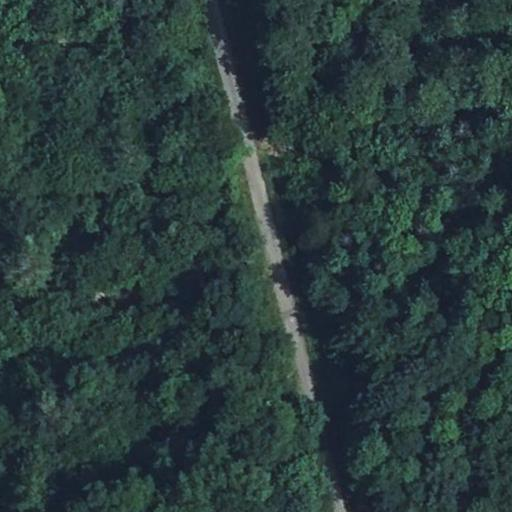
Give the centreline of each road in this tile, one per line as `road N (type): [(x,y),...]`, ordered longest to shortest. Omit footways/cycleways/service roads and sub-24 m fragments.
road 1 (track): [(333,511),(247,170)]
road 2 (track): [(247,170),(205,0)]
